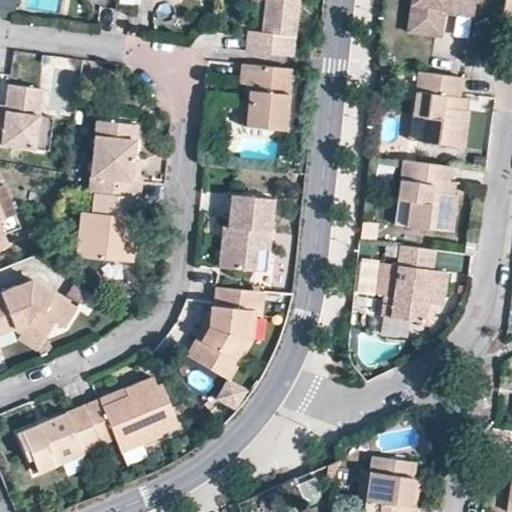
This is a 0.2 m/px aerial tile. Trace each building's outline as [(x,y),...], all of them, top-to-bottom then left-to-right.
[(298,0),(264,0),(262,28),(248,27),(245,49),(293,55),(298,0)] [(474,0),(410,0),(407,32),(441,36),(444,13),(445,7),(458,8),(458,14),(472,16),(474,0)] [(511,0),(504,0),(502,21),(511,22),(511,0)] [(241,126),(283,130),(289,67),(256,64),(239,62),(237,82),(250,84),(248,99),(244,100),(241,126)] [(414,68),(408,116),(420,118),(416,143),(463,149),(467,112),(464,111),(456,110),(458,96),(461,74),(414,68)] [(380,94),(392,96),(394,76),(381,75),(380,94)] [(0,140),(38,146),(42,113),(46,87),(13,83),(11,102),(9,118),(0,116),(0,140)] [(456,110),(464,111),(466,98),(458,96),(456,110)] [(0,116),(9,118),(11,102),(0,101),(0,116)] [(58,115),(42,113),(38,146),(53,149),(58,115)] [(420,118),(408,116),(405,141),(416,143),(420,118)] [(134,178),(136,159),(138,138),(117,136),(119,121),(100,119),(92,191),(96,192),(141,196),(142,179),(140,179),(134,178)] [(119,121),(117,136),(138,138),(140,123),(119,121)] [(397,197),(410,199),(407,224),(453,231),(457,194),(453,193),(445,192),(447,180),(449,163),(402,157),(397,197)] [(134,178),(140,179),(143,159),(136,159),(134,178)] [(454,181),(447,180),(445,192),(453,193),(454,181)] [(0,185),(0,202),(7,219),(2,221),(7,234),(24,227),(6,183),(0,185)] [(141,196),(96,192),(94,213),(83,212),(79,256),(133,261),(141,196)] [(233,195),(229,226),(234,227),(233,237),(224,237),(222,266),(256,269),(259,247),(270,248),(275,199),(233,195)] [(394,222),(407,224),(410,199),(397,197),(394,222)] [(0,202),(0,250),(12,246),(7,234),(2,221),(7,219),(0,202)] [(229,226),(225,226),(224,237),(233,237),(234,227),(229,226)] [(399,243),(397,264),(393,295),(384,294),(383,314),(425,320),(428,301),(444,303),(448,270),(432,268),(435,248),(399,243)] [(397,264),(389,262),(384,294),(393,295),(397,264)] [(78,309),(31,278),(0,292),(0,335),(27,324),(46,336),(56,322),(66,328),(78,309)] [(81,304),(89,292),(78,285),(70,297),(81,304)] [(226,374),(244,341),(249,309),(258,309),(266,310),(269,290),(222,285),(219,305),(215,305),(211,321),(211,325),(192,356),(226,374)] [(249,309),(244,341),(226,374),(230,376),(234,378),(252,344),(258,309),(249,309)] [(115,437),(122,451),(162,434),(161,430),(179,423),(162,382),(157,384),(153,374),(126,386),(129,394),(104,404),(102,397),(84,404),(100,443),(115,437)] [(219,397),(239,408),(250,387),(234,378),(230,376),(219,397)] [(102,397),(104,404),(129,394),(126,386),(102,397)] [(212,396),(207,401),(214,407),(219,402),(212,396)] [(100,443),(84,404),(18,433),(29,458),(46,451),(52,467),(102,446),(100,443)] [(411,479),(414,462),(371,457),(369,470),(365,499),(363,511),(413,511),(414,504),(409,503),(411,479)] [(357,498),(365,499),(369,470),(360,470),(357,498)] [(418,480),(411,479),(409,503),(414,504),(418,480)] [(306,505),(321,500),(316,484),(301,488),(306,505)]
